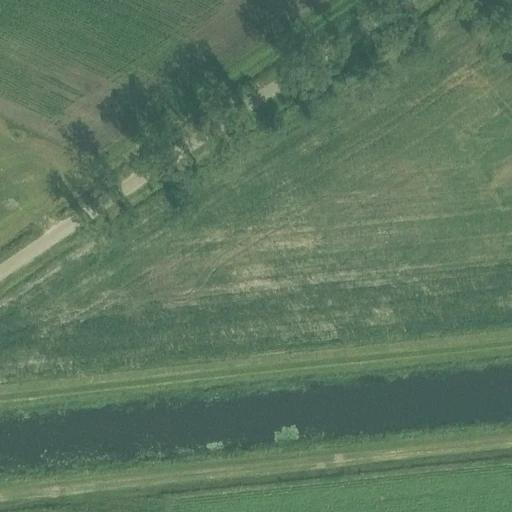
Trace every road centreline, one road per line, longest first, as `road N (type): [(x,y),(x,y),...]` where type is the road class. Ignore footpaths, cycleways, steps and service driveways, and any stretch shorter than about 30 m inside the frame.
road 1 (track): [(511,439),(0,493)]
road 2 (unclassified): [(0,277),(411,0)]
